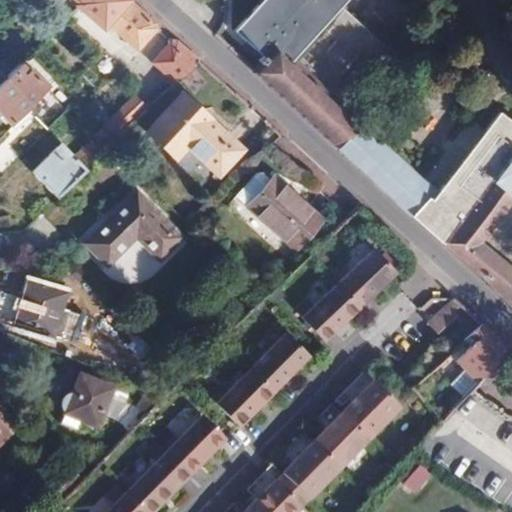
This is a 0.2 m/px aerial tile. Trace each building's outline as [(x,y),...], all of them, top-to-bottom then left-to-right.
[(74,4),(73,4),(102,31),(107,25),(137,51),(158,30),(159,25),(150,18),(129,0),(77,0),(75,2),(74,4)] [(344,0),(257,0),(230,30),(260,59),(251,68),(336,145),(361,117),(338,95),(388,44),(342,3),(344,0)] [(156,101),(196,62),(196,58),(177,42),(172,45),(152,65),(169,80),(152,97),(156,101)] [(0,79),(16,63),(0,46),(0,79)] [(44,87),(18,61),(16,63),(0,79),(0,118),(11,129),(28,112),(26,109),(43,92),(42,90),(44,87)] [(241,152),(179,98),(149,130),(179,156),(186,148),(218,176),(241,152)] [(104,130),(115,141),(145,111),(134,99),(103,129),(104,130)] [(361,117),(336,145),(368,174),(454,250),(468,262),(511,305),(511,268),(480,242),(511,204),(511,123),(499,110),(460,164),(442,188),(361,117)] [(53,202),(108,148),(115,141),(104,130),(76,158),(69,151),(60,160),(54,154),(28,178),(53,202)] [(236,199),(247,209),(270,185),(261,177),(256,177),(236,199)] [(321,227),(273,182),(270,185),(247,209),(295,254),(321,227)] [(180,242),(136,195),(84,245),(106,268),(135,240),(157,264),(180,242)] [(396,273),(374,249),(349,273),(344,268),(332,279),(337,284),(360,307),(396,273)] [(0,320),(80,348),(89,321),(62,312),(68,296),(26,281),(17,308),(0,301),(0,320)] [(360,307),(337,284),(313,307),(308,302),(296,313),(301,318),(324,341),(360,307)] [(454,299),(428,324),(438,335),(465,310),(454,299)] [(89,321),(80,348),(91,352),(101,325),(89,321)] [(493,335),(482,324),(449,352),(448,353),(464,370),(449,384),(462,398),(472,387),(479,379),(507,349),(493,335)] [(250,369),(274,392),(309,356),(286,333),(261,358),(256,353),(245,364),(250,369)] [(210,400),(238,428),(274,392),(250,369),(226,394),(221,388),(210,400)] [(348,388),(359,398),(374,383),(363,373),(348,388)] [(56,413),(60,417),(75,423),(92,431),(109,393),(76,379),(67,397),(61,398),(59,398),(57,400),(56,403),(55,408),(55,411),(56,413)] [(401,409),(374,383),(359,398),(342,415),(369,442),(401,409)] [(511,456),(511,418),(472,387),(462,398),(451,409),(511,456)] [(331,405),(317,419),(328,430),(342,415),(331,405)] [(328,430),(314,444),(341,470),(369,442),(342,415),(328,430)] [(75,423),(60,417),(56,426),(72,433),(75,423)] [(161,450),(189,478),(225,442),(201,419),(177,443),(172,438),(161,450)] [(288,448),(299,459),(314,444),(303,433),(288,448)] [(282,476),(309,502),(341,470),(314,444),(299,459),(282,476)] [(155,511),(189,478),(161,450),(149,462),(155,466),(124,497),(138,511),(155,511)] [(271,466),(264,472),(275,483),(282,476),(271,466)] [(413,497),(429,477),(416,466),(400,486),(413,497)] [(247,490),(258,501),(268,511),(271,509),(274,511),(281,511),(293,500),(275,483),(264,472),(247,490)] [(275,483),(302,509),(309,502),(282,476),(275,483)] [(113,509),(109,511),(138,511),(124,497),(119,493),(108,504),(113,509)] [(299,511),(302,509),(293,500),(281,511),(274,511),(271,509),(268,511),(258,501),(246,511),(299,511)]
